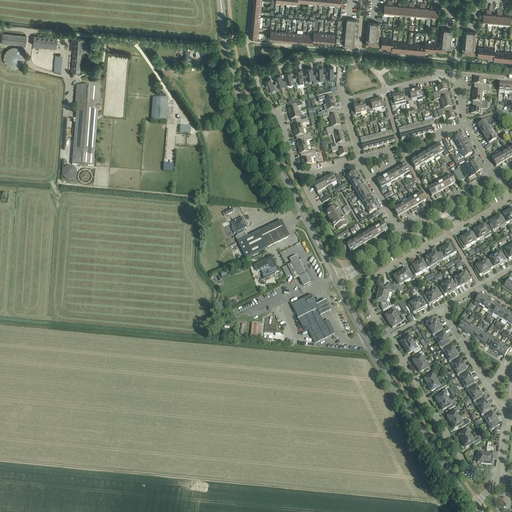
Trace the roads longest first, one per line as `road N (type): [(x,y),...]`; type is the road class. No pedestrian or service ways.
road 1 (track): [(64,118),(58,184),(264,207),(224,120),(206,48),(130,42)]
road 2 (track): [(0,461),(436,502)]
road 3 (tertiary): [(334,279),(246,115),(219,0)]
road 4 (tertiary): [(472,506),(399,400),(334,279)]
road 5 (residential): [(302,176),(258,74),(337,61),(343,100)]
road 6 (unclassified): [(0,29),(130,42),(174,103)]
road 7 (residential): [(499,475),(464,465),(387,338)]
road 8 (residential): [(465,124),(452,78),(343,100)]
